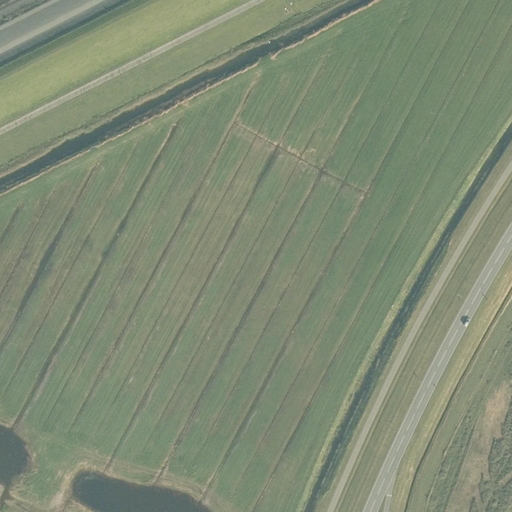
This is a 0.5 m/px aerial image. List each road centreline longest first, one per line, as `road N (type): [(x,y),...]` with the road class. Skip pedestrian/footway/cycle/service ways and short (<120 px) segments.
road 1 (unclassified): [(328,511),(402,349),(511,163)]
road 2 (trunk): [(370,511),(416,409),(511,237)]
